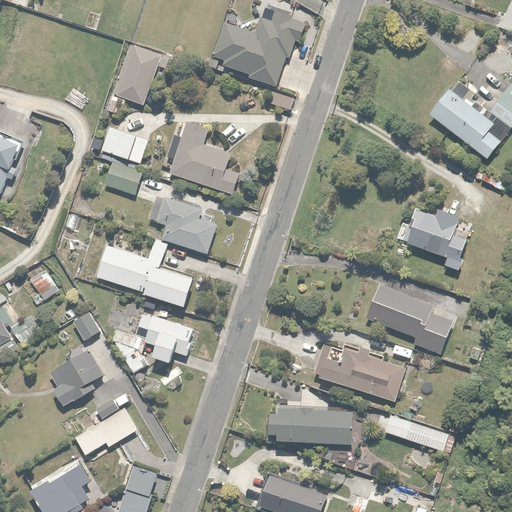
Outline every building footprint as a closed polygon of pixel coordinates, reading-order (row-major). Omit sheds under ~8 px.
[(275,8),(270,20),(265,18),(259,17),(255,31),(241,26),(223,20),(211,55),(222,59),(220,65),(249,74),(247,79),(273,88),(284,54),(288,55),(294,39),(304,43),(311,21),(282,11),(275,8)] [(130,44),(112,93),(144,105),(162,56),(130,44)] [(495,123),(481,113),(485,107),(477,101),(474,99),(478,94),(458,79),(451,89),(448,87),(427,113),(485,157),(499,139),(489,131),(495,123)] [(511,82),(488,111),(508,129),(511,124),(511,82)] [(274,90),(268,102),(287,110),(292,98),(274,90)] [(125,100),(112,96),(107,109),(120,114),(125,100)] [(173,157),(168,172),(234,193),(240,173),(225,168),(230,151),(203,142),(208,127),(186,120),(180,138),(172,135),(166,155),(173,157)] [(150,140),(108,127),(100,150),(142,164),(150,140)] [(0,187),(6,174),(12,177),(15,169),(7,166),(11,155),(16,156),(22,141),(0,131),(0,187)] [(112,162),(104,184),(135,195),(143,172),(112,162)] [(197,218),(201,206),(157,192),(148,219),(163,224),(159,238),(207,253),(217,224),(197,218)] [(401,219),(394,236),(445,256),(442,264),(456,270),(461,258),(457,257),(472,221),(437,208),(434,215),(414,207),(408,222),(401,219)] [(94,276),(143,292),(183,305),(193,274),(160,264),(167,243),(155,239),(149,258),(105,244),(94,276)] [(451,283),(456,271),(447,268),(442,279),(451,283)] [(43,270),(21,285),(37,307),(59,292),(43,270)] [(433,305),(377,282),(363,316),(412,336),(410,341),(437,353),(451,320),(430,311),(433,305)] [(0,359),(21,348),(19,345),(40,333),(30,314),(19,320),(0,287),(0,359)] [(89,310),(72,320),(83,339),(100,330),(89,310)] [(195,328),(141,311),(141,314),(135,333),(144,336),(143,342),(154,345),(151,357),(168,363),(172,350),(186,355),(195,328)] [(115,339),(118,330),(106,326),(102,334),(115,339)] [(323,362),(319,376),(394,400),(405,367),(369,355),(371,350),(359,346),(358,350),(342,345),(341,348),(323,343),(317,360),(323,362)] [(482,350),(471,346),(467,356),(478,361),(482,350)] [(139,348),(124,359),(135,375),(150,365),(139,348)] [(96,379),(104,375),(90,350),(49,372),(56,386),(51,389),(61,405),(99,384),(96,379)] [(95,409),(100,418),(129,401),(124,393),(95,409)] [(276,435),(276,439),(352,443),(354,409),(278,405),(277,412),(269,411),(268,434),(276,435)] [(124,407),(75,436),(87,457),(136,428),(124,407)] [(391,414),(386,431),(444,451),(450,434),(391,414)] [(453,417),(448,428),(457,432),(462,422),(453,417)] [(82,483),(91,479),(80,460),(28,488),(40,511),(64,511),(67,511),(75,511),(84,508),(81,502),(90,497),(82,483)] [(124,466),(116,463),(111,476),(119,479),(124,466)] [(131,464),(125,488),(150,495),(157,472),(131,464)] [(271,473),(259,504),(280,511),(318,511),(325,493),(271,473)] [(147,511),(151,497),(124,489),(116,511),(147,511)] [(403,489),(399,500),(414,506),(418,495),(403,489)]
